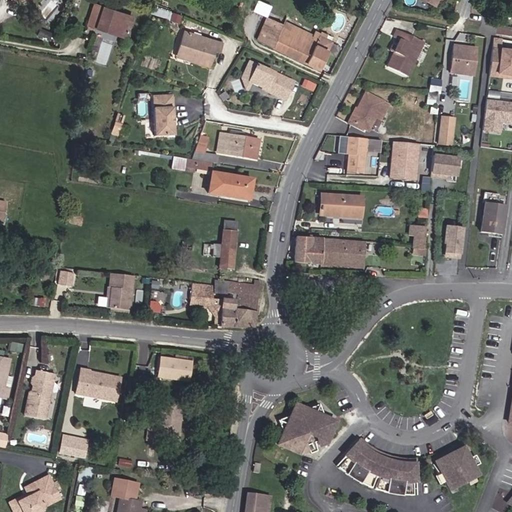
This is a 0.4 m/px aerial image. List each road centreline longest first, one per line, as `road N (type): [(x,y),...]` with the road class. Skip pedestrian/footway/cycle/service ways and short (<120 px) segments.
road 1 (tertiary): [(275,335),(274,265),(290,191),(382,0)]
road 2 (residential): [(330,363),(366,416),(387,432),(430,433),(462,401),(479,289)]
road 3 (residential): [(247,348),(225,340),(0,326)]
road 4 (residential): [(330,363),(398,297),(479,289)]
road 5 (tertiary): [(233,511),(260,383)]
